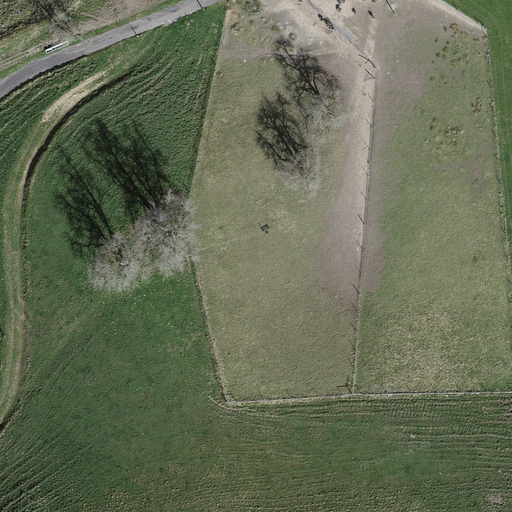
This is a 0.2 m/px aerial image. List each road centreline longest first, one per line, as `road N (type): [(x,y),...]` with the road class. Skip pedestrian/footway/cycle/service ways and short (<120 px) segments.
road 1 (track): [(0,413),(12,361),(17,186),(48,124),(147,49),(166,16)]
road 2 (track): [(0,84),(203,0)]
